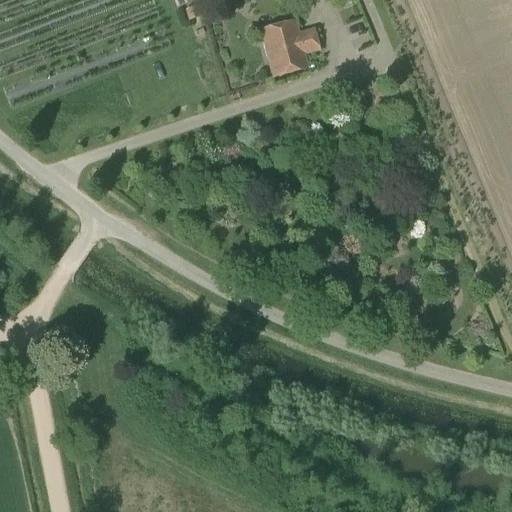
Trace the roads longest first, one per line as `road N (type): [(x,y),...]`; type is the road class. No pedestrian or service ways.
road 1 (unclassified): [(511,391),(342,346),(225,297),(95,219),(0,141)]
road 2 (track): [(58,511),(29,369),(13,338)]
road 3 (unknown): [(5,147),(99,0)]
road 4 (track): [(13,338),(95,219)]
